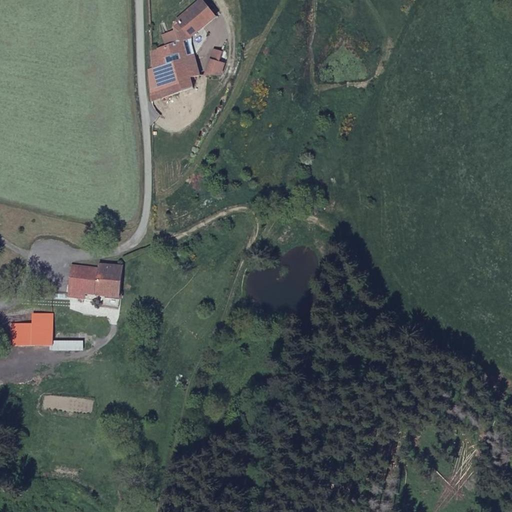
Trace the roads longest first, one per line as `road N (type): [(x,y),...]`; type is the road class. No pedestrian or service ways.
road 1 (track): [(154,511),(201,339),(239,254),(264,228),(252,207),(212,214),(166,250),(148,207)]
road 2 (unclassified): [(148,207),(136,0)]
